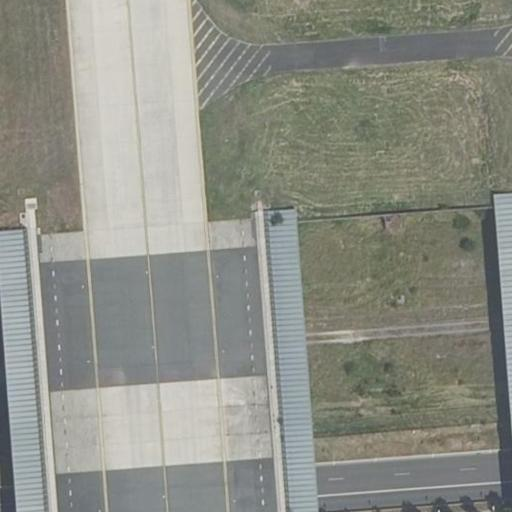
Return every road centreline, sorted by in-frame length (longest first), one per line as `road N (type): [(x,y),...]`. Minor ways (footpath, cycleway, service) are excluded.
road 1 (track): [(0,348),(60,364),(511,324)]
road 2 (tertiary): [(511,481),(107,511)]
